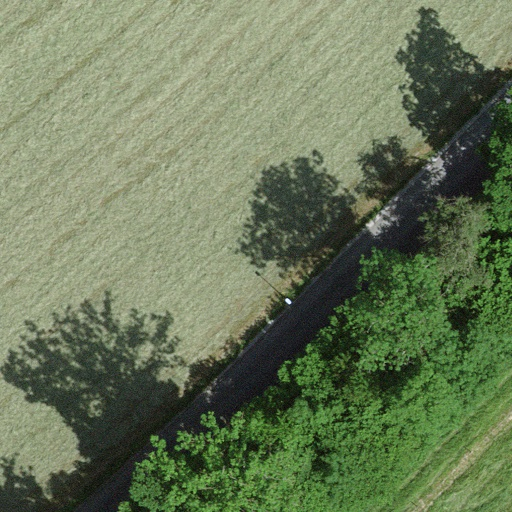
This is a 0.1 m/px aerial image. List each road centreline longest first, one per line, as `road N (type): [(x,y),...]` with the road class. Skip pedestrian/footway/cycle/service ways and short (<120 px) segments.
road 1 (tertiary): [(101,511),(511,109)]
road 2 (track): [(390,511),(511,383)]
